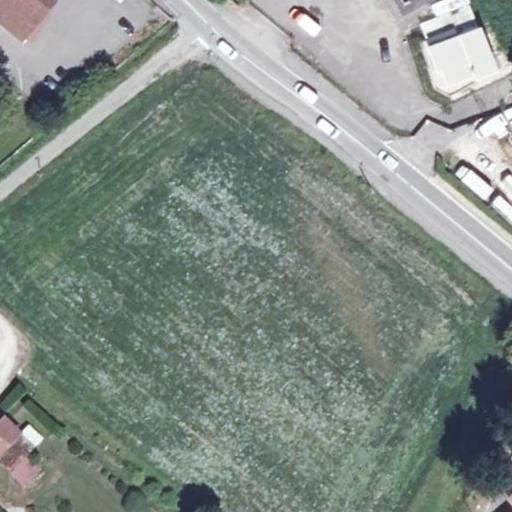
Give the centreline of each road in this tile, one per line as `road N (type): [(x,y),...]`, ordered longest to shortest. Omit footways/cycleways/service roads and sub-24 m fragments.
road 1 (secondary): [(205,20),(511,273)]
road 2 (residential): [(205,20),(0,192)]
